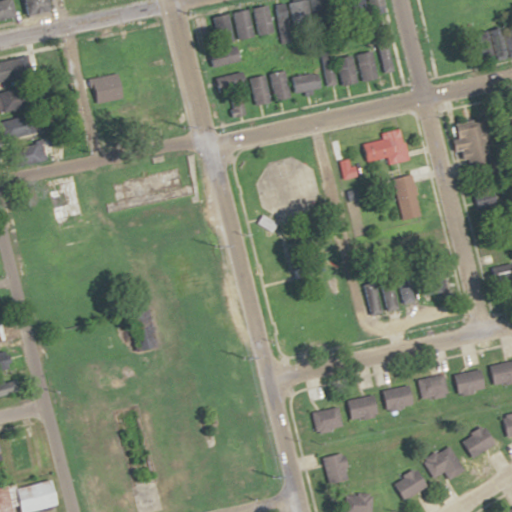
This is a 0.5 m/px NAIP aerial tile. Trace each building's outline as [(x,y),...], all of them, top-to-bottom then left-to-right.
[(16,0),(0,0),(0,19),(16,20),(16,0)] [(53,0),(29,0),(29,13),(53,13),(53,0)] [(314,0),(310,0),(284,1),(285,26),(315,25),(314,0)] [(382,13),(379,0),(344,0),(331,3),(331,8),(353,3),(356,18),(382,13)] [(269,32),(264,5),(248,8),(253,35),(269,32)] [(248,37),(243,10),(228,13),(233,39),(248,37)] [(214,45),(230,41),(222,14),(206,18),(214,45)] [(475,60),(489,56),(482,30),(468,34),(475,60)] [(106,64),(124,58),(117,36),(98,42),(106,64)] [(379,74),(389,72),(382,42),(372,44),(379,74)] [(93,72),(91,45),(79,47),(81,73),(93,72)] [(206,69),(235,61),(231,46),(201,54),(206,69)] [(367,51),(352,54),(356,81),(372,79),(367,51)] [(26,56),(0,61),(0,82),(30,77),(26,56)] [(350,84),(349,56),(334,57),(335,85),(350,84)] [(270,100),(285,97),(280,71),(264,74),(270,100)] [(313,73),(286,77),(289,94),(316,89),(313,73)] [(81,80),(85,99),(110,94),(106,75),(81,80)] [(210,90),(238,89),(238,75),(210,76),(210,90)] [(245,79),(251,105),(265,102),(259,75),(245,79)] [(0,114),(27,107),(21,86),(0,92),(0,114)] [(471,164),(483,161),(475,124),(452,129),(458,157),(469,154),(471,164)] [(404,160),(397,129),(377,134),(385,165),(404,160)] [(336,161),(338,179),(350,178),(348,160),(336,161)] [(398,221),(417,218),(408,175),(389,179),(398,221)] [(84,219),(77,181),(53,185),(60,224),(84,219)] [(270,224),(258,215),(253,222),(265,231),(270,224)] [(375,285),(380,312),(391,310),(386,283),(375,285)] [(377,312),(369,285),(358,289),(365,316),(377,312)] [(487,386),(511,381),(511,367),(511,361),(483,366),(487,386)] [(451,395),(479,390),(476,370),(448,375),(451,395)] [(415,399),(442,396),(440,376),(413,378),(415,399)] [(380,411),(408,406),(404,386),(377,391),(380,411)] [(341,400),(344,421),(372,416),(368,396),(341,400)] [(306,415),(313,435),(338,425),(331,406),(306,415)] [(500,438),(511,435),(511,413),(496,416),(500,438)] [(489,447),(480,428),(453,441),(461,460),(489,447)] [(32,469),(32,433),(13,433),(13,469),(32,469)] [(425,478),(441,474),(443,478),(455,475),(448,448),(419,456),(425,478)] [(345,479),(336,453),(316,460),(324,485),(345,479)] [(387,485),(399,502),(421,487),(410,469),(387,485)] [(59,507),(56,481),(19,485),(21,511),(59,507)] [(0,511),(16,511),(12,490),(0,492),(0,511)] [(340,511),(367,511),(367,494),(341,494),(340,511)]
